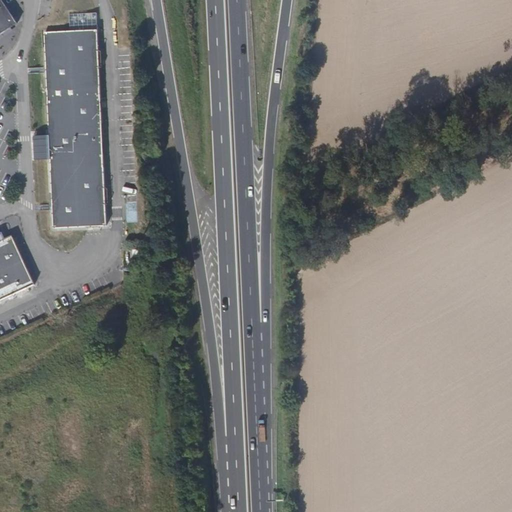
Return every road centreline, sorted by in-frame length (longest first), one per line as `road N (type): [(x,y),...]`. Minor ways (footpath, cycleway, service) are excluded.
road 1 (trunk): [(157,0),(205,297),(226,511)]
road 2 (trunk): [(260,511),(270,160),(289,0)]
road 3 (trunk): [(214,0),(238,511)]
road 4 (trunk): [(260,511),(236,0)]
road 5 (track): [(349,203),(511,118)]
